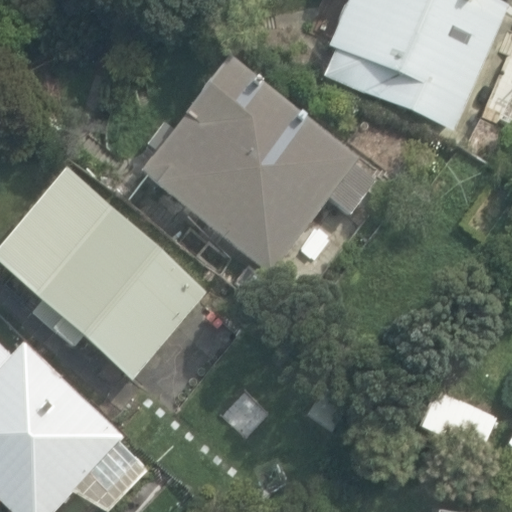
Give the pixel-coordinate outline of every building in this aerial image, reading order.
[(338,0),(322,42),(332,46),(321,74),(448,126),(500,0),(338,0)] [(136,171),(267,271),(326,196),(346,211),(372,178),(351,162),(355,157),(224,57),(136,171)] [(82,343),(131,384),(205,295),(62,176),(0,250),(0,273),(38,305),(29,315),(74,353),(82,343)] [(247,270),(231,288),(250,304),(266,286),(247,270)] [(414,421),(477,450),(511,375),(511,348),(474,331),(447,389),(432,382),(414,421)] [(7,352),(0,346),(0,502),(10,511),(44,511),(67,487),(74,494),(81,486),(103,506),(143,462),(114,435),(119,430),(19,339),(7,352)]
